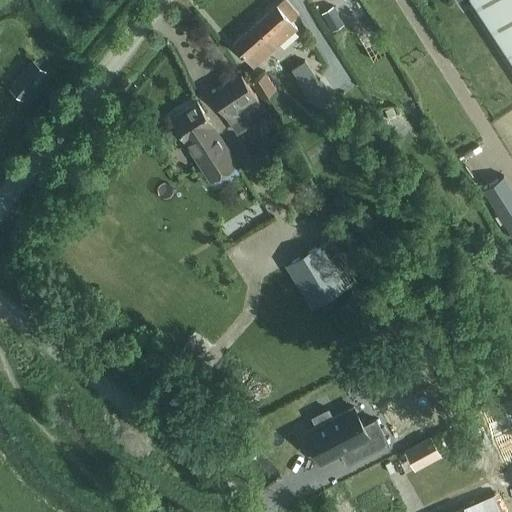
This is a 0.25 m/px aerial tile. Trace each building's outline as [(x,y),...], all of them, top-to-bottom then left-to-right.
[(282,0),(255,23),(276,47),(298,28),(291,20),(298,13),(287,0),(282,0)] [(511,0),(471,0),(511,63),(511,0)] [(321,13),(332,31),(344,24),(333,5),(321,13)] [(254,67),(276,47),(255,23),(233,43),(254,67)] [(212,27),(211,43),(226,43),(227,27),(212,27)] [(304,91),(316,83),(303,63),(291,70),(304,91)] [(252,81),(262,97),(275,89),(265,73),(252,81)] [(259,127),(269,120),(240,76),(211,95),(231,125),(250,113),(259,127)] [(316,83),(304,91),(313,105),(330,94),(321,80),(316,83)] [(209,177),(231,163),(218,142),(219,141),(194,101),(168,117),(193,156),(194,155),(209,177)] [(251,215),(253,218),(265,210),(259,200),(238,213),(243,221),(251,215)] [(506,426),(511,423),(511,391),(479,407),(488,425),(502,418),(506,426)] [(376,419),(363,425),(353,406),(332,417),(328,408),(312,417),(316,425),(304,432),(320,462),(345,450),(351,462),(388,443),(376,419)] [(403,451),(414,470),(441,454),(430,435),(403,451)] [(499,511),(492,496),(463,509),(456,511),(499,511)]
